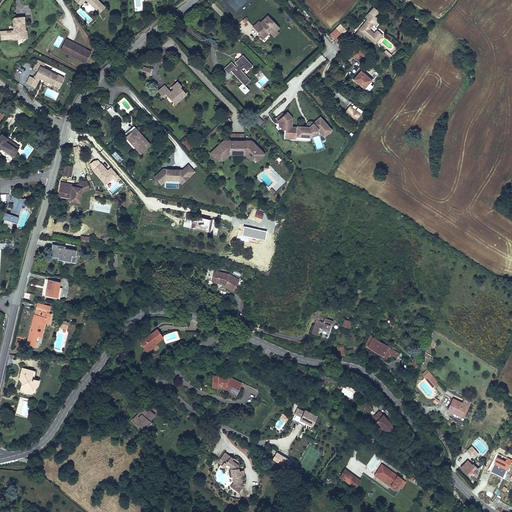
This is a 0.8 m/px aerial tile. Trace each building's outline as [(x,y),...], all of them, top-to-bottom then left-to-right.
[(74,0),(74,1),(80,6),(85,0),(98,13),(103,7),(95,0),(74,0)] [(373,7),(364,17),(368,20),(359,30),(375,43),(382,35),(377,30),(374,33),(369,29),(373,24),(376,27),(380,21),(374,15),(378,11),(373,7)] [(22,16),(17,16),(15,18),(16,30),(14,32),(15,38),(20,38),(22,35),(25,38),(29,33),(29,30),(28,28),(25,25),(27,23),(26,15),(22,16)] [(259,23),(254,28),(264,38),(267,36),(270,33),(271,35),(276,31),(278,29),(267,16),(259,23)] [(334,40),(341,33),(343,35),(347,31),(340,23),(329,34),(334,40)] [(357,31),(353,36),(354,38),(357,40),(362,35),(357,31)] [(67,54),(72,45),(81,49),(82,47),(67,39),(61,50),(67,54)] [(361,53),(351,44),(346,50),(357,58),(361,53)] [(85,63),(91,52),(82,47),(81,49),(72,45),(67,54),(85,63)] [(383,52),(389,57),(393,52),(387,48),(383,52)] [(252,65),(243,56),(238,61),(239,63),(236,67),(231,62),(227,65),(223,69),(227,73),(230,70),(243,84),(238,87),(245,95),(249,90),(245,86),(250,81),(241,70),(243,68),(246,70),(252,65)] [(151,68),(144,66),(142,73),(149,75),(151,68)] [(51,72),(40,67),(34,79),(30,77),(26,84),(35,89),(40,79),(45,81),(44,84),(47,85),(48,83),(53,85),(58,88),(63,78),(57,75),(51,72)] [(364,71),(360,68),(359,69),(360,70),(353,79),(364,88),(368,92),(373,86),(369,83),(370,81),(363,75),(364,73),(363,72),(364,71)] [(181,86),(177,81),(171,87),(173,89),(170,92),(168,90),(165,92),(161,88),(157,92),(163,98),(165,95),(169,99),(170,99),(172,100),(173,101),(175,101),(177,100),(179,101),(185,95),(178,88),(180,87),(181,86)] [(118,88),(115,85),(114,87),(113,87),(109,91),(111,94),(117,90),(116,89),(118,88)] [(185,95),(186,93),(180,87),(178,88),(185,95)] [(347,107),(342,114),(354,123),(362,113),(353,107),(351,110),(347,107)] [(310,137),(310,132),(312,132),(313,131),(315,131),(316,130),(317,129),(324,137),(328,133),(329,133),(331,132),(331,131),(331,130),(320,117),(315,122),(315,123),(314,124),(313,123),(308,127),(308,128),(303,128),(303,126),(304,126),(302,125),(301,125),(300,125),(298,125),(297,125),(297,127),(291,127),(291,124),(290,124),(290,123),(292,121),(292,118),(287,112),(284,115),(278,121),(279,122),(280,124),(281,123),(285,127),(284,128),(285,129),(286,130),(285,138),(291,138),(291,134),(296,135),(296,136),(310,137)] [(259,126),(264,122),(260,117),(255,121),(259,126)] [(150,145),(134,126),(130,129),(132,131),(126,137),(129,140),(130,139),(138,149),(137,150),(140,154),(150,145)] [(7,138),(2,135),(0,137),(0,148),(1,147),(13,156),(18,148),(9,141),(6,139),(7,138)] [(256,156),(261,151),(249,140),(247,142),(244,142),(244,140),(239,140),(230,140),(230,142),(226,143),(223,140),(211,152),(216,157),(223,157),(227,154),(230,154),(244,153),(245,152),(249,156),(256,156)] [(112,167),(108,170),(102,163),(94,169),(106,183),(114,177),(117,174),(112,167)] [(188,177),(196,170),(190,163),(183,169),(164,166),(156,174),(163,182),(168,177),(180,178),(180,176),(183,177),(186,174),(188,177)] [(68,176),(71,177),(73,166),(66,165),(64,175),(68,176)] [(268,189),(278,180),(268,168),(259,175),(261,177),(259,179),(268,189)] [(67,183),(60,182),(59,188),(58,195),(70,197),(72,198),(72,201),(79,202),(81,192),(90,189),(87,181),(80,183),(79,185),(69,184),(67,183)] [(17,223),(22,205),(26,207),(28,200),(24,198),(24,199),(12,196),(10,201),(14,202),(10,214),(6,213),(3,223),(11,226),(13,222),(17,223)] [(255,217),(262,219),(264,213),(257,211),(255,217)] [(209,232),(212,219),(194,215),(192,223),(191,228),(209,232)] [(58,245),(52,244),(51,252),(50,256),(58,257),(58,259),(63,260),(62,261),(76,263),(77,255),(76,255),(77,250),(65,248),(57,247),(58,245)] [(161,268),(162,261),(143,258),(142,265),(161,268)] [(229,275),(214,272),(213,282),(225,285),(225,287),(229,289),(232,290),(237,280),(229,275)] [(61,283),(50,280),(47,288),(45,294),(56,298),(59,289),(61,283)] [(61,289),(59,289),(56,298),(45,294),(45,296),(57,301),(61,289)] [(37,335),(41,336),(45,322),(48,323),(51,313),(48,313),(50,306),(38,303),(36,310),(35,315),(32,323),(27,343),(35,345),(37,335)] [(311,315),(310,318),(316,320),(318,320),(319,316),(321,311),(317,310),(311,315)] [(328,318),(319,316),(318,320),(316,320),(312,333),(316,334),(318,327),(320,326),(324,328),(329,330),(332,320),(333,317),(328,316),(328,318)] [(351,321),(344,319),(342,325),(349,327),(351,321)] [(67,329),(68,324),(65,323),(66,321),(60,320),(58,327),(67,329)] [(64,351),(68,330),(58,328),(54,350),(64,351)] [(163,337),(157,329),(149,335),(145,338),(144,336),(140,339),(144,345),(142,346),(146,350),(155,344),(163,337)] [(399,353),(370,336),(364,346),(386,359),(389,353),(397,358),(399,353)] [(156,345),(155,344),(146,350),(147,352),(156,345)] [(419,365),(416,360),(411,364),(414,369),(419,365)] [(36,371),(23,368),(21,375),(21,378),(24,379),(21,390),(26,391),(25,394),(31,396),(36,393),(38,389),(40,378),(35,377),(36,371)] [(433,387),(439,382),(426,369),(420,374),(433,387)] [(222,384),(236,391),(240,383),(228,376),(211,376),(211,387),(221,387),(222,384)] [(221,387),(234,394),(236,391),(222,384),(221,387)] [(351,398),(353,392),(344,388),(341,394),(351,398)] [(461,416),(461,415),(466,405),(462,403),(453,399),(454,397),(450,395),(449,397),(453,399),(448,409),(461,416)] [(464,400),(462,403),(466,405),(461,415),(463,416),(470,402),(464,400)] [(365,401),(361,406),(368,413),(373,409),(365,401)] [(158,410),(150,403),(150,402),(147,406),(155,414),(158,410)] [(150,420),(155,414),(147,406),(141,412),(142,413),(135,421),(143,429),(151,420),(150,420)] [(297,407),(292,420),(311,428),(316,415),(297,407)] [(135,421),(142,413),(141,412),(140,411),(133,420),(135,421)] [(379,412),(373,417),(376,420),(376,421),(384,431),(385,430),(391,425),(392,425),(382,414),(382,415),(379,412)] [(394,428),(391,425),(385,430),(388,433),(394,428)] [(467,450),(473,458),(478,453),(472,446),(467,450)] [(291,459),(278,451),(274,458),(287,465),(291,459)] [(242,476),(241,470),(240,470),(239,464),(233,460),(234,458),(226,452),(221,459),(225,461),(228,464),(231,466),(232,467),(233,467),(233,468),(231,468),(232,477),(233,477),(234,482),(234,483),(231,486),(235,490),(237,487),(241,490),(244,486),(242,476)] [(478,469),(473,464),(472,465),(468,460),(465,464),(464,463),(460,467),(472,479),(476,475),(476,474),(474,473),(477,470),(478,469)] [(380,464),(374,472),(390,483),(389,484),(394,488),(396,484),(400,478),(380,464)] [(344,469),(339,476),(354,488),(360,481),(344,469)] [(390,483),(374,472),(372,475),(392,490),(394,488),(389,484),(390,483)]
